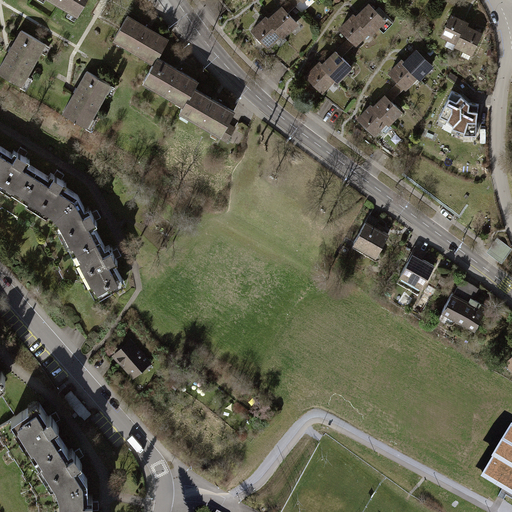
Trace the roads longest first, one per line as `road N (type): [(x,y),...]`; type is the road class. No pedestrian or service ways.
road 1 (tertiary): [(511,289),(277,115),(172,0)]
road 2 (residential): [(160,511),(161,478),(150,454),(0,283)]
road 3 (residential): [(511,221),(495,148),(505,23)]
